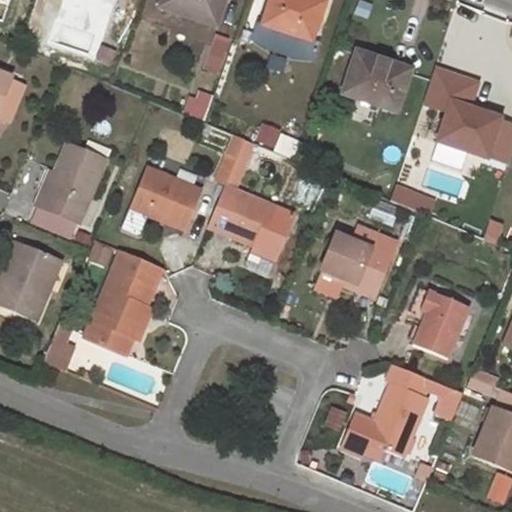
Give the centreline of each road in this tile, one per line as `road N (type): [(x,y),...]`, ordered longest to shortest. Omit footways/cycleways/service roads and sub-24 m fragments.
road 1 (residential): [(274,476),(321,364),(206,321),(159,449)]
road 2 (residential): [(159,449),(0,386)]
